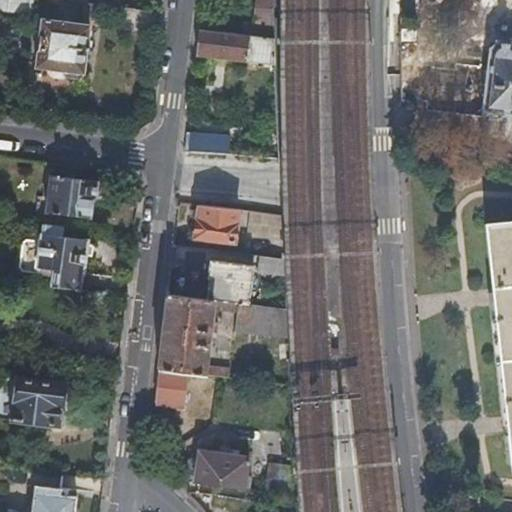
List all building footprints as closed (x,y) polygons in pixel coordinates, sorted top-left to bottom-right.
[(0,0),(0,6),(32,10),(33,0),(0,0)] [(97,18),(99,1),(88,0),(84,0),(82,21),(42,16),(40,33),(42,36),(41,46),(38,48),(36,64),(63,68),(63,70),(65,75),(80,77),(84,74),(90,23),(97,18)] [(273,36),(272,0),(254,0),(252,21),(245,20),(244,33),(273,36)] [(274,61),(273,36),(244,33),(198,27),(195,52),(246,59),(246,57),(274,61)] [(511,42),(497,41),(497,43),(496,43),(495,43),(494,44),(493,45),(493,46),(493,47),(493,48),(491,48),(484,109),(511,112),(511,42)] [(232,136),(185,131),(183,149),(230,153),(232,136)] [(89,199),(92,199),(94,181),(46,175),(42,212),(87,218),(89,199)] [(237,208),(198,203),(193,236),(233,241),(237,208)] [(281,238),(280,213),(249,209),(246,235),(281,238)] [(510,471),(511,470),(511,219),(485,223),(510,471)] [(51,274),(49,287),(76,290),(78,273),(80,274),(84,240),(38,234),(34,272),(51,274)] [(283,271),(282,256),(257,253),(257,268),(283,271)] [(208,275),(206,296),(246,302),(251,263),(209,258),(206,274),(208,275)] [(206,296),(165,291),(156,365),(187,369),(227,375),(228,368),(203,364),(206,343),(212,344),(213,337),(206,336),(207,330),(214,331),(215,320),(208,319),(210,304),(218,305),(218,306),(235,308),(232,327),(286,326),(285,307),(246,302),(206,296)] [(187,369),(156,365),(152,402),(183,406),(187,369)] [(56,407),(59,407),(62,383),(1,376),(0,384),(0,417),(54,425),(56,407)] [(193,479),(243,486),(244,485),(248,486),(250,475),(245,475),(247,454),(197,448),(197,453),(193,478),(193,479)] [(183,477),(193,478),(197,453),(186,455),(183,477)] [(263,489),(293,493),(292,463),(267,460),(263,489)] [(59,474),(24,470),(22,486),(29,487),(26,511),(71,511),(73,497),(57,496),(59,474)]
